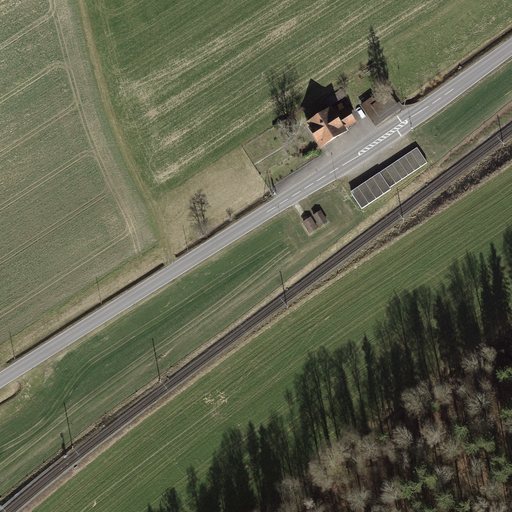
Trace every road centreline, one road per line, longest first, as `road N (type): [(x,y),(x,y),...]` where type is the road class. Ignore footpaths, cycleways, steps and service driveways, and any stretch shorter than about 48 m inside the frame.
road 1 (tertiary): [(0,380),(403,123)]
road 2 (track): [(511,327),(262,511)]
road 3 (track): [(81,0),(94,72),(173,270)]
road 4 (tertiary): [(511,46),(403,123)]
